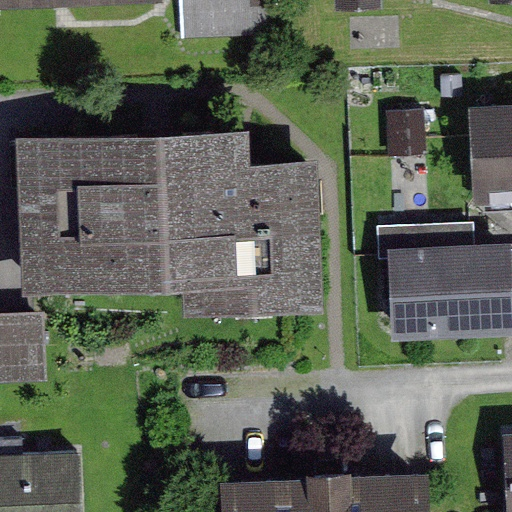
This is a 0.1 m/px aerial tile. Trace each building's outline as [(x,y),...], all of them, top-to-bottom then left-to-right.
[(188,0),(189,15),(259,12),(258,0),(188,0)] [(511,97),(473,99),(479,196),(511,194),(511,97)] [(253,117),(16,125),(25,288),(186,282),(187,307),(325,302),(319,154),(254,155),(253,117)] [(485,220),(391,223),(398,329),(511,325),(511,234),(487,235),(485,220)] [(0,366),(37,366),(37,314),(0,314),(0,366)] [(90,511),(86,429),(0,433),(0,511),(90,511)] [(433,511),(431,461),(221,471),(223,511),(433,511)]
